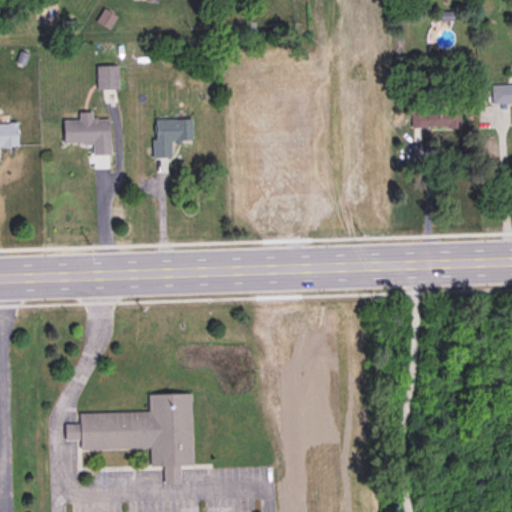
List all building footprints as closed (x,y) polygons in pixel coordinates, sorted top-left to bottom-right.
[(115,88),(115,65),(95,65),(95,88),(115,88)] [(511,87),(490,88),(490,104),(511,103),(511,87)] [(304,120),(304,91),(280,91),(280,120),(304,120)] [(247,111),(247,105),(231,105),(231,134),(273,134),(273,111),(247,111)] [(108,118),(90,119),(90,112),(77,112),(77,119),(61,119),(61,143),(90,143),(90,154),(108,154),(108,118)] [(189,118),(151,118),(151,156),(169,156),(169,140),(189,140),(189,118)] [(0,146),(15,146),(15,122),(0,122),(0,146)] [(62,440),(61,425),(76,424),(76,414),(145,411),(145,394),(187,393),(190,465),(176,467),(177,484),(161,484),(160,467),(147,466),(146,448),(77,450),(76,440),(62,440)]
